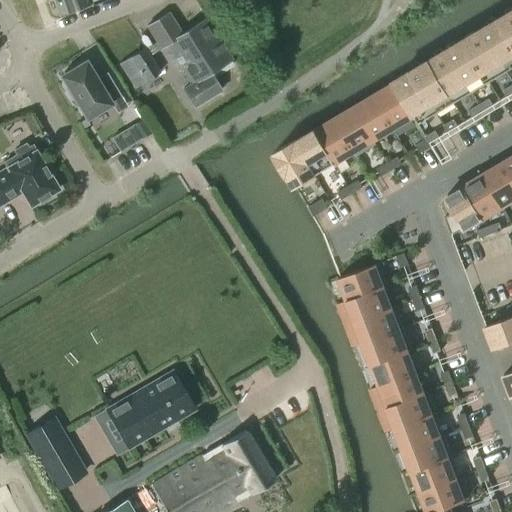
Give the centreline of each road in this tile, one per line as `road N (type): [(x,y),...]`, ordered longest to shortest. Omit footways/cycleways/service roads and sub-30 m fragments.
road 1 (residential): [(99,205),(385,31)]
road 2 (residential): [(419,191),(483,366)]
road 3 (residential): [(99,205),(25,74)]
road 4 (residential): [(22,50),(149,0)]
